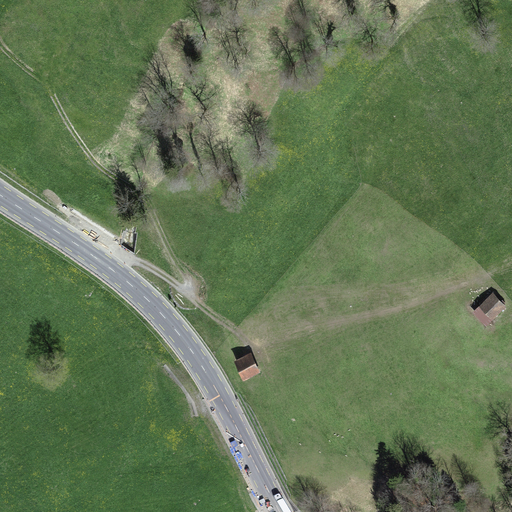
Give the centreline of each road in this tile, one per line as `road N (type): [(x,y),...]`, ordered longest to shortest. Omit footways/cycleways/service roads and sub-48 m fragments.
road 1 (primary): [(280,511),(206,372),(167,319),(109,266),(0,193)]
road 2 (track): [(187,292),(191,280),(144,198),(104,169),(72,131),(50,81)]
road 3 (track): [(109,266),(125,256),(167,275),(252,344)]
